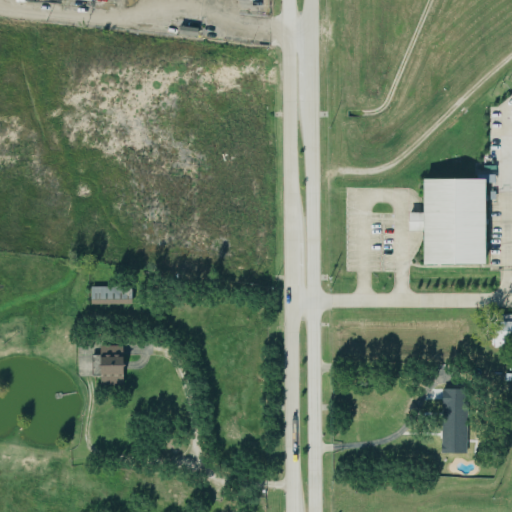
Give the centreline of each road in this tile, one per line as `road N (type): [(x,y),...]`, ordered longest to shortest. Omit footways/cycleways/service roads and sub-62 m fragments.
road 1 (secondary): [(319,511),(307,0)]
road 2 (secondary): [(283,0),(289,511)]
